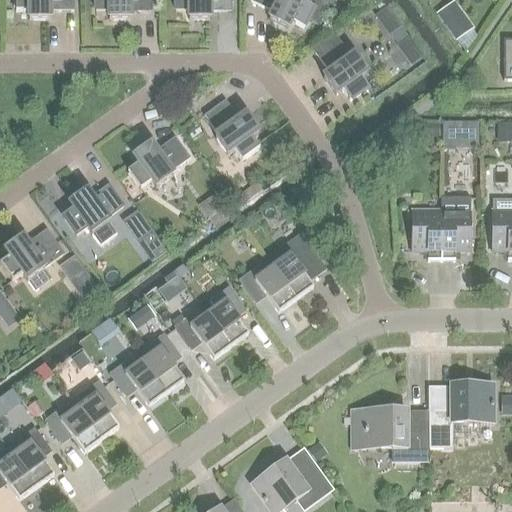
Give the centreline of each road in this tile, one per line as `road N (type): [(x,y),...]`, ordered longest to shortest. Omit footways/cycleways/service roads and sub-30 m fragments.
road 1 (residential): [(180,65),(257,69),(341,172),(383,317)]
road 2 (residential): [(104,511),(383,317)]
road 3 (residential): [(180,65),(0,197)]
road 4 (residential): [(0,67),(180,65)]
road 5 (residential): [(383,317),(511,318)]
